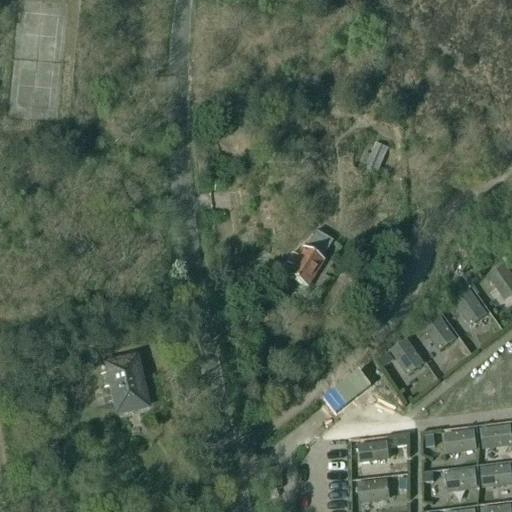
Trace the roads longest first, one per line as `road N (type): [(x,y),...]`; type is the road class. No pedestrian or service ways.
road 1 (tertiary): [(239,511),(184,226),(176,119),(183,0)]
road 2 (unknown): [(511,172),(443,229),(410,304),(226,455)]
